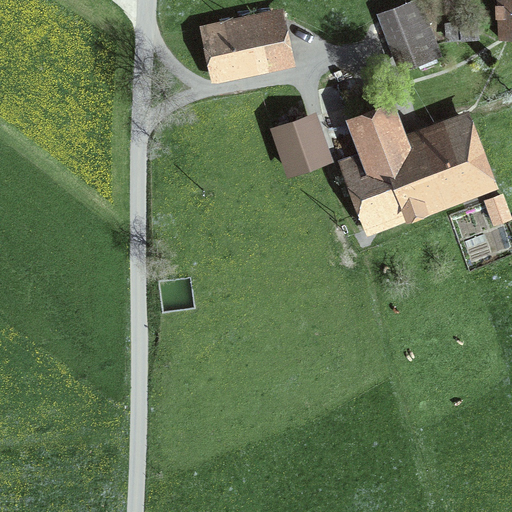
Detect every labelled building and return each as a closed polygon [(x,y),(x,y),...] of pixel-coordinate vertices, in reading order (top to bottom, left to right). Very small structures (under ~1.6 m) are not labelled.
[(415,0),(412,0),(383,11),(401,62),(434,51),(415,0)] [(511,0),(498,0),(499,28),(511,27),(511,0)] [(216,73),(287,58),(278,18),(207,33),(216,73)] [(456,40),(488,39),(487,25),(456,26),(456,40)] [(363,219),(443,193),(445,198),(485,185),(466,127),(426,140),(428,146),(408,152),(394,110),(360,121),(370,151),(343,160),(363,219)] [(288,169),(320,158),(307,119),(274,131),(288,169)] [(495,223),(511,217),(511,208),(505,189),(485,197),(495,223)]
